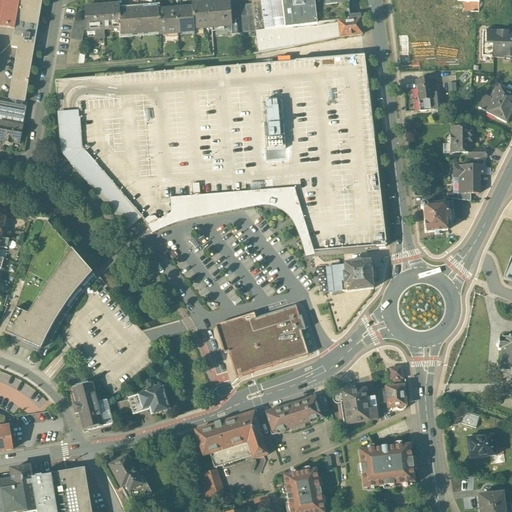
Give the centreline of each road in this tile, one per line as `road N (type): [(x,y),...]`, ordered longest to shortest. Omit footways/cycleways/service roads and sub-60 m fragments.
road 1 (residential): [(85,450),(203,419),(324,370),(391,320)]
road 2 (secondary): [(376,0),(410,277)]
road 3 (track): [(48,74),(255,59)]
road 4 (residential): [(0,160),(28,165),(61,0)]
road 5 (secondary): [(424,340),(438,511)]
road 6 (residential): [(85,450),(56,399),(0,363)]
